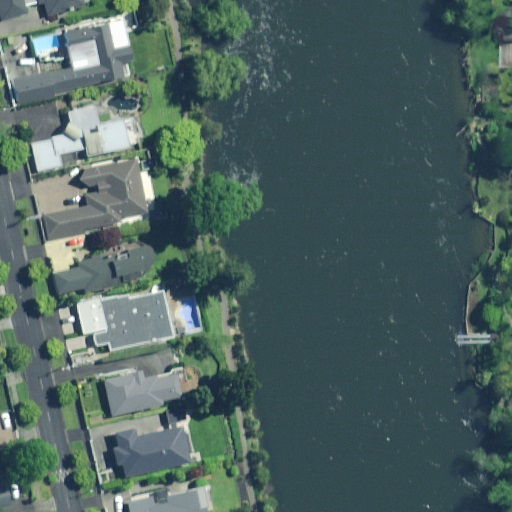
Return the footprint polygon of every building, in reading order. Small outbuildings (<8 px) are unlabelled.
[(0,0),(0,16),(1,21),(26,15),(23,6),(42,1),(47,18),(93,6),(91,0),(0,0)] [(62,91),(130,76),(128,63),(132,62),(123,20),(64,33),(71,68),(11,81),(17,106),(55,97),(63,95),(62,91)] [(511,40),(503,40),(502,64),(511,64),(511,40)] [(100,125),(95,106),(66,112),(71,135),(30,144),(37,172),(61,166),(58,155),(83,149),(85,158),(139,145),(132,117),(100,125)] [(139,175),(135,160),(81,171),(84,187),(96,185),(97,192),(85,195),(87,207),(43,216),(48,241),(82,234),(118,226),(148,220),(144,204),(154,202),(148,173),(139,175)] [(76,262),(77,268),(53,274),(58,294),(82,288),(84,294),(139,280),(137,273),(150,269),(145,249),(126,254),(123,244),(112,247),(115,259),(104,261),(102,262),(101,256),(76,262)] [(174,337),(163,287),(101,300),(100,297),(75,302),(82,335),(92,333),(95,347),(107,344),(109,351),(174,337)] [(180,397),(175,374),(135,383),(133,373),(103,379),(111,416),(159,406),(158,402),(180,397)] [(168,426),(184,422),(181,406),(164,409),(168,426)] [(192,455),(187,433),(181,434),(179,427),(170,429),(135,437),(134,430),(113,434),(115,444),(111,445),(116,469),(121,468),(123,477),(188,462),(186,457),(192,455)] [(0,509),(9,508),(4,486),(0,486),(0,509)] [(204,511),(200,490),(164,498),(165,503),(153,506),(151,498),(126,503),(128,511),(204,511)]
